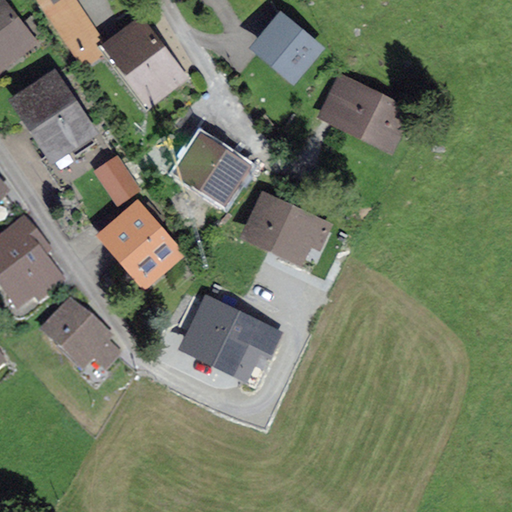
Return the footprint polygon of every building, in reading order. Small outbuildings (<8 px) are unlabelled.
[(0,65),(31,40),(0,1),(0,65)] [(89,42),(141,105),(176,76),(124,14),(89,42)] [(263,59),(298,86),(322,55),(286,28),(263,59)] [(18,125),(61,189),(108,157),(64,93),(18,125)] [(326,129),(383,155),(399,120),(343,94),(326,129)] [(181,176),(225,207),(249,173),(205,142),(181,176)] [(98,177),(117,203),(136,189),(117,163),(98,177)] [(276,265),(299,275),(306,259),(311,261),(320,240),(268,217),(252,254),(267,261),(276,265)] [(105,250),(145,293),(178,262),(138,219),(105,250)] [(0,258),(0,333),(12,347),(43,311),(50,313),(30,290),(41,281),(12,248),(0,258)] [(222,340),(215,351),(242,368),(262,336),(216,308),(204,328),(222,340)] [(44,350),(87,386),(116,352),(74,316),(44,350)] [(274,375),(262,401),(277,408),(289,381),(274,375)]
